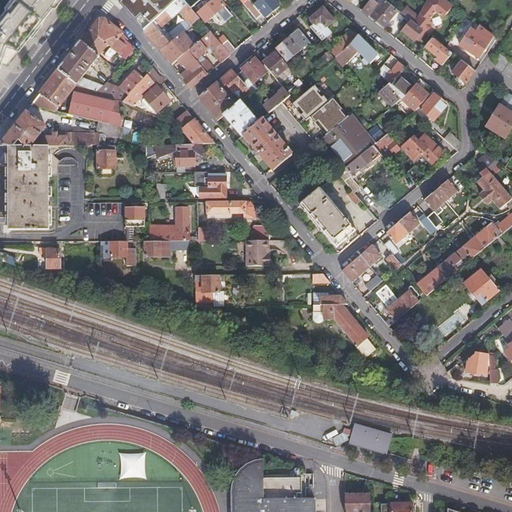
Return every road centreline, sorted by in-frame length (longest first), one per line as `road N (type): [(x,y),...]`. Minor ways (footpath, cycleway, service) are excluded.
road 1 (residential): [(0,360),(334,460)]
road 2 (residential): [(328,269),(459,156),(461,101)]
road 3 (residential): [(182,98),(328,269)]
road 4 (residential): [(461,101),(339,0)]
road 5 (residential): [(182,98),(301,0)]
road 6 (secondary): [(88,0),(0,114)]
road 7 (residential): [(328,269),(416,374)]
road 8 (residential): [(97,0),(182,98)]
road 9 (track): [(416,374),(511,293)]
